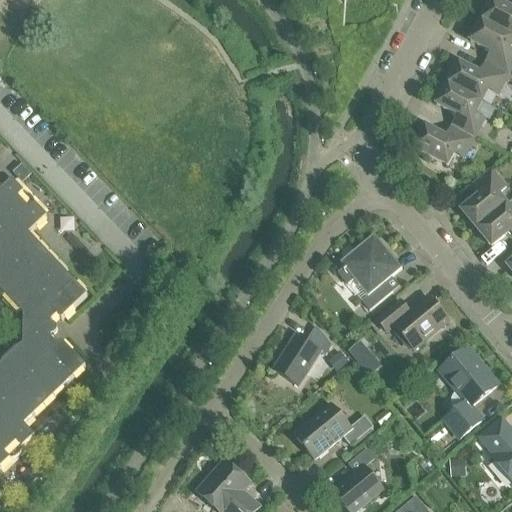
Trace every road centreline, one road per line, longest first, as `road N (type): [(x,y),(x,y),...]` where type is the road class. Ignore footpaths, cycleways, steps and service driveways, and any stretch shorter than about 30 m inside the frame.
road 1 (residential): [(209,416),(328,231),(383,186)]
road 2 (residential): [(504,335),(383,186)]
road 3 (residential): [(367,132),(438,0)]
road 4 (residential): [(309,511),(257,449),(209,416)]
